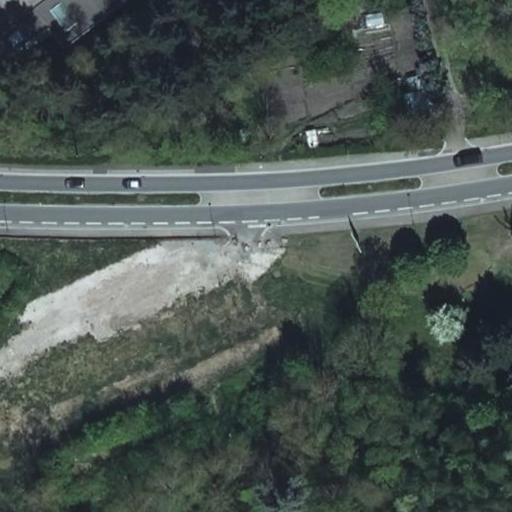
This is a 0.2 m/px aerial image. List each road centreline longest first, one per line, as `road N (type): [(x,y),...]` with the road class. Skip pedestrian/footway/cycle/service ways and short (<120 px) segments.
road 1 (secondary): [(511,166),(266,196),(0,195)]
road 2 (unknown): [(452,176),(443,46),(430,0)]
